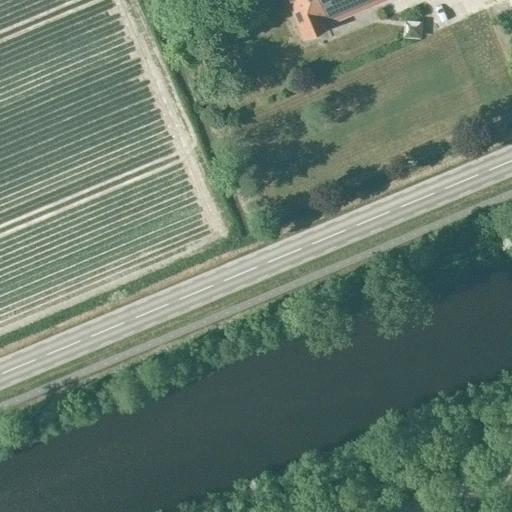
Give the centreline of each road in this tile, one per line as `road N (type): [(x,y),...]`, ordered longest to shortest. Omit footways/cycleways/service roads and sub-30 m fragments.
road 1 (primary): [(0,376),(511,162)]
road 2 (unclassified): [(388,511),(511,460)]
